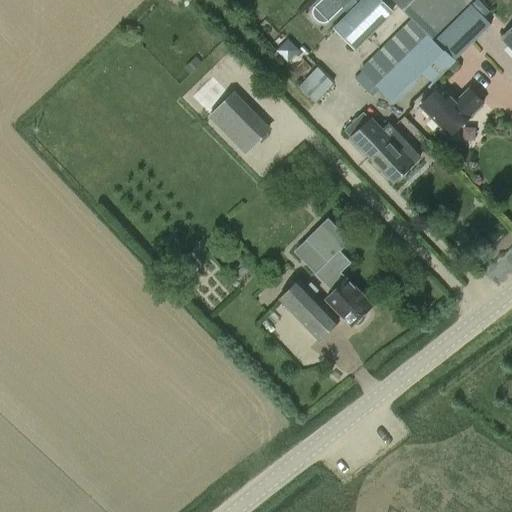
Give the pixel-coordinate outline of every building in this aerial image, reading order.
[(394,13),(380,0),(367,0),(336,32),(355,51),(394,13)] [(360,71),(394,107),(426,76),(433,85),(472,44),(491,24),(469,3),(472,0),(394,0),(401,6),(413,18),(410,21),(360,71)] [(511,26),(500,39),(511,50),(511,26)] [(318,68),(301,84),(300,85),(317,101),(334,84),(318,68)] [(450,137),(470,117),(484,103),(470,89),(456,103),(440,87),(420,107),(450,137)] [(267,131),(230,94),(208,115),(245,153),(267,131)] [(421,158),(398,134),(391,141),(381,131),(380,131),(382,129),(372,117),(370,119),(364,112),(362,113),(344,131),(352,139),(361,149),(394,183),(413,165),(421,158)] [(328,261),(315,273),(326,284),(325,285),(332,293),(325,300),(350,326),(355,322),(357,322),(361,318),(361,316),(373,305),(347,279),(340,272),(351,262),(340,251),(350,241),(328,219),(307,240),(328,261)] [(511,267),(511,246),(491,271),(498,277),(509,265),(511,267)] [(300,279),(279,298),(319,339),(339,319),(300,279)]
